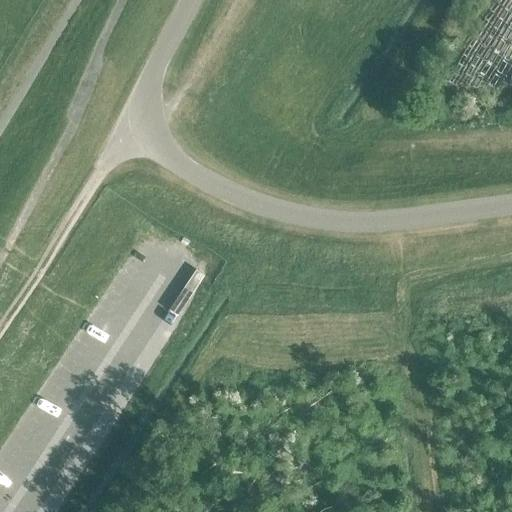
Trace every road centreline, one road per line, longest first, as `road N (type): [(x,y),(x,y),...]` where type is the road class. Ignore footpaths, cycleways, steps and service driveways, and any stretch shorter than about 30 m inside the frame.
road 1 (track): [(0,327),(138,129)]
road 2 (track): [(247,0),(161,153)]
